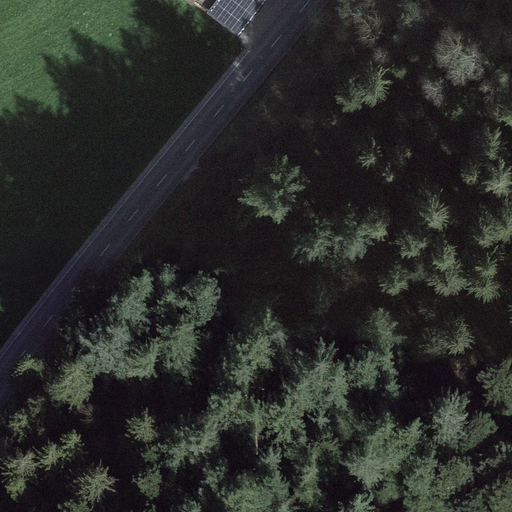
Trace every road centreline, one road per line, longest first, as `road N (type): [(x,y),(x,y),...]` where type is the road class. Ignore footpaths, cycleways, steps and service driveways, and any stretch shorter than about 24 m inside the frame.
road 1 (secondary): [(309,0),(0,384)]
road 2 (track): [(439,0),(352,53),(272,136),(165,175)]
